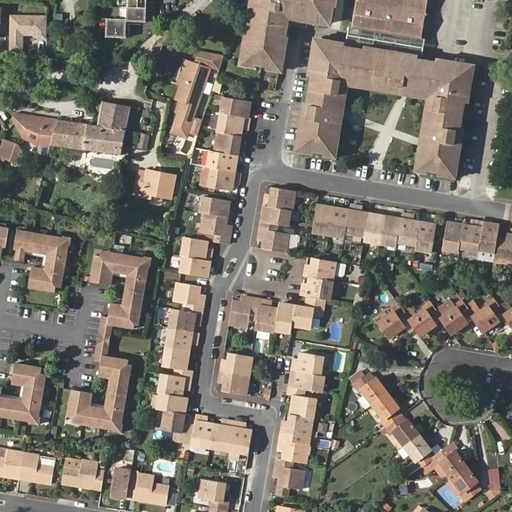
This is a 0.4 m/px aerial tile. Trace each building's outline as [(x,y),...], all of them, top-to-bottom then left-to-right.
[(127,0),(127,20),(107,19),(106,37),(126,38),(127,22),(146,23),(147,0),(127,0)] [(255,0),(243,69),(278,75),(287,23),(327,29),(332,0),(255,0)] [(426,0),(355,0),(352,25),(347,28),(344,41),(422,54),(425,40),(419,38),(426,0)] [(48,15),(10,14),(10,53),(23,53),(23,34),(38,35),(38,38),(47,38),(48,15)] [(68,22),(58,23),(60,46),(70,45),(68,22)] [(417,55),(362,46),(361,50),(343,46),(343,43),(311,37),(304,76),(307,77),(303,104),(298,103),(291,152),(331,160),(345,80),(437,95),(422,174),(455,179),(464,129),(461,128),(464,103),(468,104),(474,65),(434,58),(433,61),(422,59),(416,58),(417,55)] [(186,113),(182,125),(192,128),(199,104),(209,64),(189,59),(188,65),(182,83),(178,98),(183,99),(179,111),(183,112),(186,113)] [(177,82),(182,83),(188,65),(182,64),(177,82)] [(411,172),(422,174),(437,95),(345,80),(331,160),(336,160),(348,87),(423,101),(411,172)] [(247,118),(250,103),(224,99),(222,114),(247,118)] [(126,131),(130,107),(104,102),(99,126),(126,131)] [(51,145),(58,120),(14,113),(12,118),(24,138),(35,143),(36,143),(49,145),(51,145)] [(241,137),(242,130),(243,126),(249,127),(250,119),(247,118),(222,114),(219,134),(241,137)] [(126,131),(99,126),(58,120),(51,145),(122,153),(126,131)] [(0,158),(25,168),(29,161),(29,160),(23,151),(9,146),(12,138),(6,133),(0,148),(0,158)] [(141,134),(138,147),(145,149),(148,135),(141,134)] [(239,149),(240,145),(241,137),(219,134),(216,154),(238,156),(244,157),(245,150),(239,149)] [(48,154),(49,145),(36,143),(36,151),(38,154),(48,154)] [(236,173),(238,156),(216,154),(211,153),(209,169),(213,170),(236,173)] [(234,185),(234,182),(240,182),(241,177),(241,174),(236,173),(213,170),(211,189),(233,192),(234,185)] [(171,203),(177,180),(148,173),(148,177),(139,176),(135,195),(143,197),(143,200),(152,203),(153,199),(171,203)] [(294,211),(297,192),(275,188),(274,195),(273,199),(267,198),(265,207),(292,211),(294,211)] [(228,218),(231,197),(205,194),(202,215),(206,216),(228,218)] [(365,239),(369,215),(362,213),(358,213),(359,206),(352,205),(351,211),(346,235),(365,239)] [(329,236),(334,209),(318,206),(316,215),(314,230),(313,233),(329,236)] [(290,227),(292,211),(265,207),(263,223),(279,225),(290,227)] [(334,209),(329,236),(330,236),(346,238),(346,235),(351,211),(334,209)] [(417,247),(421,224),(413,222),(408,221),(409,215),(403,214),(401,220),(397,244),(417,247)] [(381,244),(385,218),(369,215),(365,239),(365,241),(381,244)] [(225,239),(226,228),(228,218),(206,216),(202,235),(215,237),(214,244),(215,244),(230,245),(230,240),(225,239)] [(397,244),(401,220),(385,218),(381,244),(397,247),(397,244)] [(479,250),(484,222),(476,221),(475,227),(471,226),(464,225),(460,249),(479,252),(479,250)] [(460,249),(464,225),(448,222),(443,250),(459,252),(460,249)] [(497,238),(500,225),(484,222),(479,250),(494,253),(497,238)] [(289,254),(292,234),(277,232),(279,225),(263,223),(262,231),(268,232),(267,243),(260,243),(259,249),(289,254)] [(0,254),(0,255),(2,245),(5,245),(9,226),(6,226),(0,224),(0,254)] [(432,252),(436,226),(421,224),(417,247),(416,250),(432,252)] [(22,259),(24,253),(24,249),(47,253),(44,273),(31,271),(28,287),(54,292),(55,286),(57,276),(63,277),(64,273),(66,267),(68,254),(70,247),(70,245),(72,245),(73,238),(64,236),(64,237),(47,234),(41,233),(26,230),(20,229),(18,228),(14,247),(16,248),(15,257),(22,259)] [(267,243),(268,232),(262,231),(260,243),(267,243)] [(511,265),(511,263),(511,240),(504,239),(497,238),(494,253),(493,259),(493,261),(511,265)] [(213,255),(208,254),(209,250),(210,243),(186,241),(183,259),(186,259),(212,263),(213,255)] [(24,249),(24,253),(43,257),(41,267),(32,266),(31,271),(44,273),(47,253),(24,249)] [(493,259),(494,253),(479,250),(479,252),(478,257),(493,259)] [(141,258),(136,257),(122,255),(116,254),(114,253),(113,259),(100,257),(96,256),(91,284),(107,287),(110,273),(129,277),(128,281),(123,306),(122,310),(111,308),(109,318),(108,325),(113,326),(133,330),(134,326),(137,313),(141,313),(142,311),(143,305),(146,289),(147,283),(150,267),(151,268),(153,259),(145,257),(145,259),(141,258)] [(334,281),(337,262),(325,260),(315,258),(314,265),(313,268),(307,267),(306,276),(312,277),(334,281)] [(210,279),(212,263),(186,259),(183,275),(210,279)] [(393,271),(394,264),(384,262),(383,269),(393,271)] [(114,278),(128,281),(129,277),(110,273),(107,287),(112,287),(114,278)] [(62,288),(63,277),(57,276),(55,286),(62,288)] [(331,301),(334,281),(312,277),(310,285),(310,289),(304,287),(302,295),(307,296),(309,297),(325,300),(331,301)] [(200,305),(202,294),(203,287),(179,283),(177,301),(189,303),(188,312),(204,314),(205,306),(200,305)] [(364,296),(357,295),(355,305),(362,307),(362,305),(364,296)] [(311,328),(314,315),(322,317),(325,300),(309,297),(307,309),(297,307),(294,325),(311,328)] [(489,305),(473,316),(474,316),(484,332),(500,321),(499,320),(503,317),(506,315),(505,314),(493,298),(487,302),(489,305)] [(457,307),(441,318),(442,318),(452,334),(468,322),(468,321),(474,316),(473,316),(462,299),(456,304),(457,307)] [(251,329),(253,316),(259,317),(262,302),(254,301),(253,306),(243,304),(235,303),(231,326),(251,329)] [(418,313),(410,319),(410,320),(421,335),(437,324),(436,323),(442,318),(441,318),(430,301),(424,306),(425,308),(418,313)] [(276,331),(280,310),(272,309),(268,309),(269,303),(262,302),(259,317),(257,331),(276,333),(276,331)] [(418,313),(410,303),(402,309),(410,319),(418,313)] [(402,309),(398,304),(392,308),(394,310),(378,322),(389,338),(406,326),(404,325),(410,320),(410,319),(402,309)] [(294,325),(297,307),(280,305),(280,310),(276,331),(292,334),(294,325)] [(197,324),(198,320),(203,321),(204,314),(188,312),(175,310),(172,329),(196,333),(197,324)] [(107,359),(113,326),(108,325),(109,318),(101,316),(93,363),(100,365),(101,358),(107,359)] [(437,324),(421,335),(425,339),(440,329),(437,324)] [(194,343),(195,340),(200,340),(201,333),(196,333),(172,329),(169,349),(193,352),(194,343)] [(190,369),(193,352),(169,349),(166,367),(179,369),(177,377),(194,379),(194,378),(196,370),(190,369)] [(323,376),(326,357),(303,352),(301,364),(295,363),(293,372),(300,373),(323,377),(323,376)] [(253,376),(256,358),(253,357),(233,353),(232,360),(231,364),(225,363),(224,371),(253,376)] [(100,365),(98,376),(109,378),(109,382),(104,408),(103,412),(85,408),(87,395),(72,392),(67,418),(72,419),(82,421),(81,426),(85,427),(91,428),(105,431),(111,432),(113,433),(113,434),(121,435),(122,427),(121,426),(124,410),(125,404),(127,390),(128,384),(129,380),(124,379),(126,367),(127,363),(107,359),(101,358),(100,365)] [(0,415),(8,417),(14,419),(29,422),(29,425),(37,426),(39,418),(38,418),(38,417),(39,411),(42,395),(43,389),(44,384),(38,383),(39,373),(40,367),(15,362),(12,379),(24,381),(20,400),(0,395),(0,387),(0,386),(0,415)] [(250,395),(253,376),(224,371),(223,379),(229,380),(228,383),(227,391),(250,395)] [(290,388),(307,391),(323,393),(326,377),(323,377),(300,373),(293,372),(290,388)] [(366,395),(373,404),(388,392),(377,378),(375,379),(370,373),(364,377),(360,372),(352,378),(356,384),(355,384),(360,391),(362,389),(366,395)] [(46,374),(39,373),(38,383),(44,384),(46,374)] [(186,391),(187,387),(193,388),(194,379),(177,377),(165,376),(161,395),(163,395),(185,398),(186,391)] [(17,395),(0,391),(0,395),(20,400),(24,381),(12,379),(11,383),(19,385),(17,395)] [(315,419),(318,399),(306,397),(307,391),(290,388),(289,395),(296,396),(293,415),(293,416),(315,419)] [(382,420),(387,426),(402,415),(397,409),(399,407),(388,392),(373,404),(384,418),(382,420)] [(91,396),(87,395),(85,408),(103,412),(104,408),(89,405),(91,396)] [(189,415),(191,399),(185,398),(163,395),(161,412),(169,412),(189,415)] [(373,404),(366,395),(360,400),(366,409),(373,404)] [(196,446),(198,428),(188,426),(190,415),(189,415),(169,412),(166,432),(178,434),(177,443),(196,446)] [(394,431),(405,446),(420,435),(409,420),(407,421),(402,415),(387,426),(392,432),(394,431)] [(312,438),(315,419),(293,416),(292,423),(291,427),(284,425),(283,433),(300,436),(312,438)] [(214,450),(218,425),(212,424),(208,424),(209,418),(200,417),(198,428),(196,446),(195,447),(214,450)] [(233,453),(238,422),(237,422),(229,421),(228,427),(224,427),(218,425),(214,450),(233,453)] [(252,456),(256,432),(248,430),(245,429),(246,423),(238,422),(233,453),(252,456)] [(308,465),(311,445),(299,443),(300,436),(283,433),(282,441),(289,442),(287,454),(286,461),(295,463),(308,465)] [(414,462),(419,469),(422,467),(434,457),(429,451),(431,449),(420,435),(405,446),(411,453),(416,461),(414,462)] [(287,454),(289,442),(282,441),(280,452),(287,454)] [(453,443),(449,446),(454,452),(457,450),(458,449),(453,443)] [(411,453),(405,446),(398,451),(404,459),(411,453)] [(441,462),(452,477),(468,465),(457,450),(454,452),(449,446),(434,457),(422,467),(426,473),(439,464),(441,462)] [(0,455),(9,458),(11,450),(0,448),(0,455)] [(0,474),(21,479),(26,453),(11,450),(9,458),(0,455),(0,474)] [(44,457),(26,453),(21,479),(54,485),(58,467),(42,464),(44,457)] [(59,460),(44,457),(42,464),(58,467),(59,460)] [(70,459),(69,465),(85,469),(87,462),(70,459)] [(303,492),(306,472),(294,469),(295,463),(286,461),(278,460),(277,468),(283,469),(282,480),(281,488),(282,488),(291,490),(303,492)] [(66,484),(105,491),(109,473),(101,471),(102,464),(87,462),(85,469),(69,465),(66,484)] [(468,465),(452,477),(463,492),(461,493),(466,500),(481,489),(476,483),(479,481),(468,465)] [(282,480),(283,469),(277,468),(275,479),(282,480)] [(132,501),(135,483),(137,474),(121,471),(116,498),(132,501)] [(145,485),(146,478),(146,475),(137,473),(137,474),(135,483),(145,485)] [(145,485),(135,483),(132,501),(172,508),(175,490),(161,488),(162,481),(146,478),(145,485)] [(215,502),(214,510),(225,511),(230,511),(232,504),(226,503),(229,485),(205,482),(202,500),(215,502)] [(281,496),(290,498),(291,490),(282,488),(281,496)]
